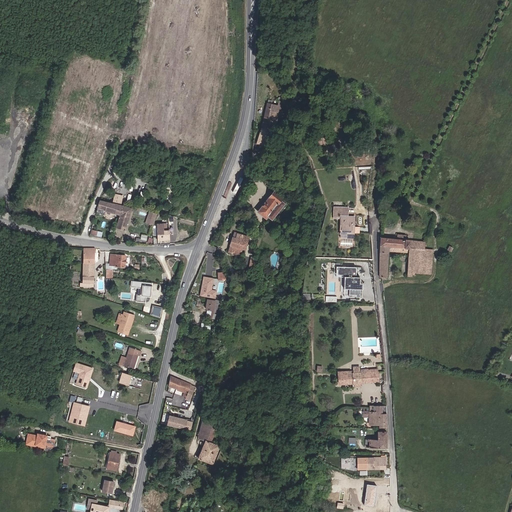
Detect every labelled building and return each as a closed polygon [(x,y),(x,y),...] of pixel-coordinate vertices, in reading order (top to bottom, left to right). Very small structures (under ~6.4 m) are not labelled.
[(256,143),(263,146),(272,132),(284,102),(277,100),(276,105),(266,103),(261,129),(256,143)] [(269,217),(274,221),(277,217),(275,215),(281,207),(284,209),(288,204),(290,201),(288,199),(285,202),(282,200),(284,198),(276,191),(259,211),(268,218),(269,217)] [(115,193),(112,202),(121,204),(124,195),(115,193)] [(125,206),(101,201),(98,209),(106,211),(106,212),(118,215),(122,216),(125,206)] [(133,209),(125,206),(122,216),(118,215),(117,218),(120,219),(118,229),(126,231),(133,209)] [(277,217),(284,209),(281,207),(275,215),(277,217)] [(154,225),(156,213),(148,212),(146,223),(154,225)] [(341,224),(340,230),(347,230),(347,233),(354,233),(354,226),(353,226),(353,221),(354,221),(354,217),(347,216),(342,216),(342,218),(342,224),(341,224)] [(170,232),(165,232),(165,236),(158,236),(158,242),(171,241),(170,232)] [(242,250),(244,251),(249,237),(235,232),(233,238),(232,237),(229,245),(230,245),(228,252),(239,256),(242,250)] [(381,277),(387,277),(388,246),(409,248),(406,275),(410,275),(411,271),(427,272),(429,259),(426,259),(426,249),(424,249),(424,241),(380,237),(379,276),(381,277)] [(83,283),(95,283),(95,248),(83,248),(83,283)] [(110,264),(115,265),(115,266),(125,266),(126,256),(111,255),(110,264)] [(335,275),(355,276),(356,267),(336,266),(335,275)] [(216,298),(217,290),(212,289),(214,278),(203,276),(199,295),(216,298)] [(349,297),(361,297),(361,283),(359,283),(359,276),(343,276),(343,288),(349,288),(349,297)] [(151,296),(152,282),(131,281),(130,286),(137,287),(135,301),(145,302),(146,296),(151,296)] [(212,318),(213,318),(212,320),(218,322),(222,302),(208,300),(206,309),(213,310),(212,318)] [(152,305),(150,314),(159,316),(162,307),(152,305)] [(120,324),(118,331),(126,333),(128,334),(135,314),(124,311),(123,314),(120,324)] [(201,321),(200,328),(211,329),(212,323),(201,321)] [(127,356),(124,364),(134,367),(137,359),(136,359),(138,354),(140,354),(142,350),(130,346),(127,356)] [(79,372),(75,383),(88,387),(94,367),(75,361),(72,370),(79,372)] [(130,379),(132,373),(123,371),(120,381),(128,384),(130,379)] [(378,372),(369,372),(355,373),(355,371),(351,371),(351,373),(345,374),(345,382),(354,382),(361,381),(379,381),(378,372)] [(170,376),(168,386),(187,393),(185,397),(190,398),(192,391),(190,389),(191,385),(170,376)] [(73,400),(68,421),(86,425),(91,405),(73,400)] [(386,425),(386,406),(370,406),(369,411),(364,410),(364,418),(370,418),(370,424),(386,425)] [(168,414),(165,424),(191,430),(194,420),(168,414)] [(213,443),(221,423),(205,416),(200,438),(206,441),(200,458),(214,464),(220,451),(223,452),(224,448),(213,443)] [(387,448),(386,432),(377,432),(377,439),(370,439),(370,448),(386,448),(387,448)] [(25,445),(44,449),(46,438),(47,436),(37,434),(37,436),(27,435),(25,445)] [(46,438),(44,449),(44,450),(52,452),(53,445),(54,439),(46,438)] [(118,471),(121,457),(113,455),(110,469),(118,471)] [(368,457),(368,468),(386,469),(386,457),(368,457)] [(173,470),(181,473),(183,466),(175,463),(174,465),(173,470)] [(105,480),(102,492),(112,494),(115,481),(105,480)] [(124,508),(125,501),(109,499),(108,507),(124,508)] [(145,511),(156,511),(159,502),(148,500),(145,511)]
